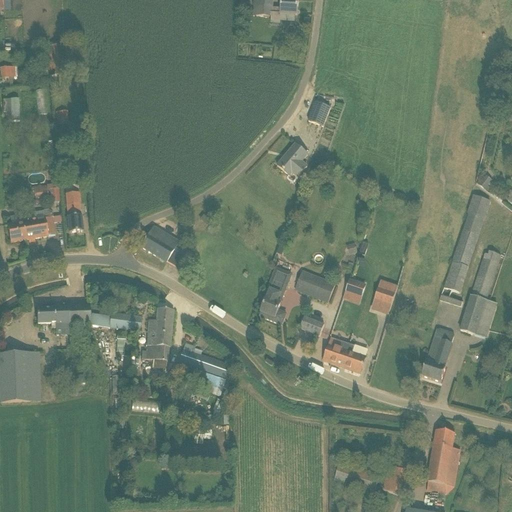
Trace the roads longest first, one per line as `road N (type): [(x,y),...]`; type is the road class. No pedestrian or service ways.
road 1 (unclassified): [(511,429),(380,397),(333,377),(123,261)]
road 2 (unclassified): [(123,261),(141,222),(221,185),(275,130),(308,72),(320,0)]
road 3 (unclassified): [(0,277),(63,259),(123,261)]
